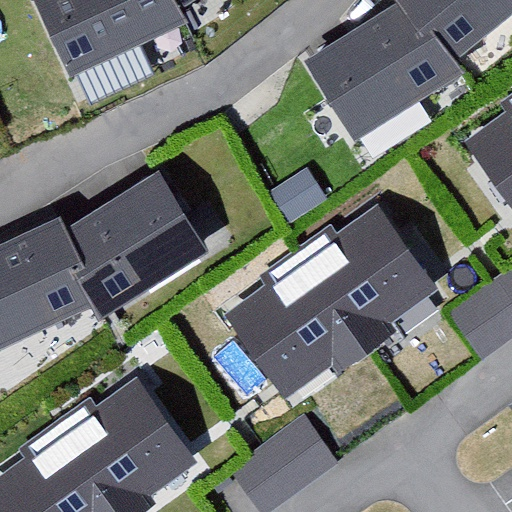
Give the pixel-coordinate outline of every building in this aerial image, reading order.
[(168,0),(41,0),(63,69),(185,22),(174,7),(168,0)] [(511,0),(396,0),(399,2),(456,60),(511,15),(511,0)] [(399,2),(305,62),(355,142),(466,76),(456,60),(399,2)] [(511,111),(468,143),(511,204),(511,111)] [(161,155),(60,209),(104,312),(216,244),(161,155)] [(379,206),(226,315),(284,397),(332,363),(339,373),(394,334),(387,325),(438,289),(379,206)] [(60,209),(0,236),(0,348),(93,300),(60,209)] [(511,260),(451,309),(487,353),(511,332),(511,260)] [(139,378),(0,477),(0,508),(2,511),(144,511),(153,506),(147,497),(198,461),(139,378)] [(233,463),(265,508),(338,457),(306,412),(233,463)]
